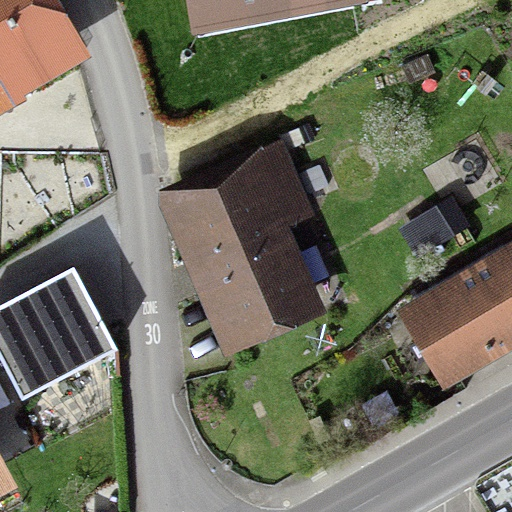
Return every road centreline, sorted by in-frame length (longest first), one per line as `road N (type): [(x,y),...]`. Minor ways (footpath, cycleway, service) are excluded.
road 1 (residential): [(183,511),(167,476),(147,191),(102,0)]
road 2 (secondary): [(348,511),(511,418)]
